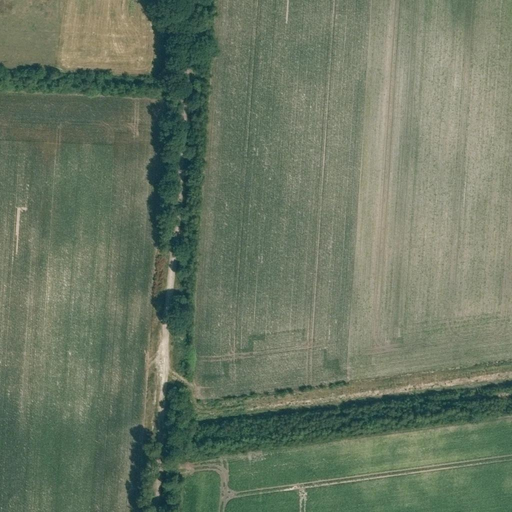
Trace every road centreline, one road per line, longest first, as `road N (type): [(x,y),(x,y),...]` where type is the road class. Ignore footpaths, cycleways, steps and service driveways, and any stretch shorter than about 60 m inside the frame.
road 1 (track): [(194,0),(158,511)]
road 2 (track): [(163,443),(511,395)]
